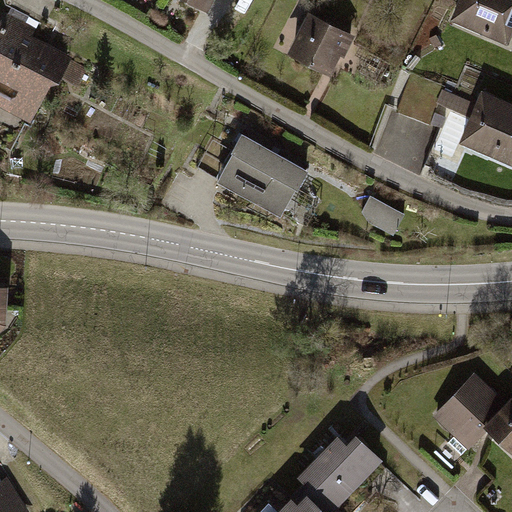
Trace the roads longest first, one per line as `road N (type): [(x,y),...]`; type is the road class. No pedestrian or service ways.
road 1 (primary): [(511,282),(360,280),(88,228),(0,221)]
road 2 (residential): [(79,0),(372,167),(454,204),(511,213)]
road 3 (residential): [(0,418),(102,511)]
